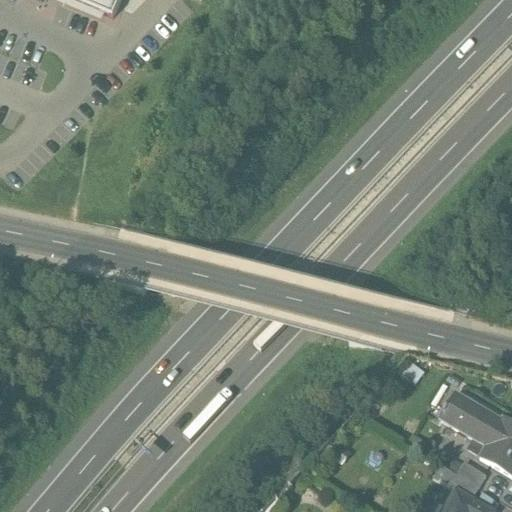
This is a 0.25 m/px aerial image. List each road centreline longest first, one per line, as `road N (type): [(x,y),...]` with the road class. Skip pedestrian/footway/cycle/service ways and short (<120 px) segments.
road 1 (motorway): [(509,0),(273,238),(38,511)]
road 2 (motorway): [(105,511),(325,254),(511,63)]
road 3 (tertiary): [(0,232),(430,333)]
